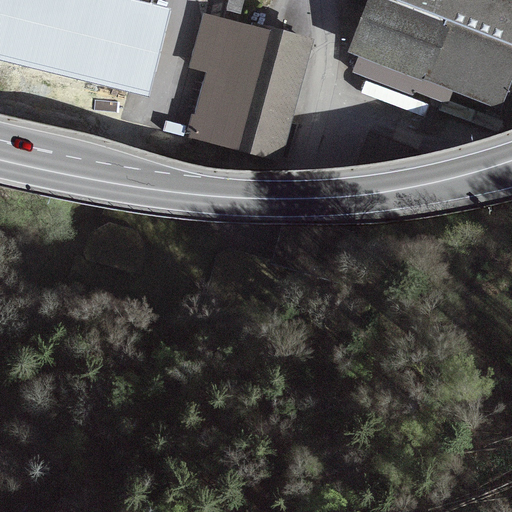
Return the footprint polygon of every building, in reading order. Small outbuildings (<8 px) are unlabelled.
[(243,0),(229,0),(192,138),(196,138),(196,137),(232,147),(232,146),(271,157),(272,156),(277,157),(308,42),(237,24),(243,0)] [(418,74),(499,105),(511,72),(511,0),(374,0),(355,49),(363,52),(354,72),(411,94),(418,74)] [(375,135),(354,188),(410,211),(431,158),(375,135)] [(271,264),(272,261),(238,253),(229,285),(213,281),(223,245),(218,236),(208,233),(198,238),(138,221),(133,211),(114,206),(105,211),(100,230),(91,235),(86,253),(76,258),(71,277),(76,286),(159,301),(285,310),(272,264),(271,264)] [(338,283),(341,283),(355,234),(285,215),(272,261),(271,264),(272,264),(274,265),(274,263),(339,281),(338,283)]
